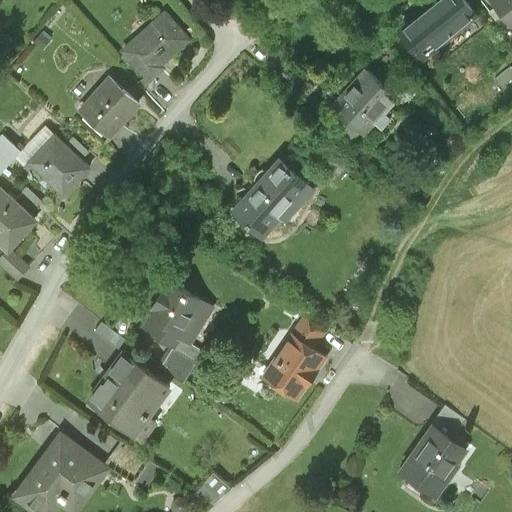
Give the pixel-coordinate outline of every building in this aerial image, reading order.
[(422,58),(475,16),(462,0),(437,0),(400,30),(422,58)] [(511,0),(493,0),(511,23),(511,0)] [(124,48),(150,77),(164,65),(160,61),(188,35),(166,10),(124,48)] [(0,55),(13,59),(18,38),(0,32),(0,55)] [(397,98),(365,70),(333,106),(351,124),(356,127),(361,129),(367,128),(373,124),(397,98)] [(80,108),(110,134),(122,120),(120,118),(137,100),(109,75),(80,108)] [(0,134),(0,170),(0,171),(21,148),(3,131),(0,134)] [(89,166),(54,133),(28,160),(63,193),(89,166)] [(296,205),(312,187),(292,169),(290,170),(280,161),(236,211),(261,233),(278,214),(285,221),(294,211),(296,205)] [(34,219),(0,188),(0,239),(8,247),(34,219)] [(7,248),(0,256),(0,261),(16,277),(27,266),(7,248)] [(180,332),(190,338),(210,307),(170,282),(150,312),(164,320),(159,327),(176,338),(180,332)] [(293,333),(312,346),(327,326),(307,312),(293,333)] [(187,342),(190,338),(180,332),(176,338),(159,365),(183,382),(197,361),(206,367),(212,358),(187,342)] [(326,356),(312,346),(293,333),(265,372),(272,376),(271,383),(279,387),(284,385),(299,395),(326,356)] [(148,413),(168,386),(124,353),(90,398),(92,399),(93,397),(120,417),(119,419),(143,436),(155,419),(148,413)] [(431,422),(452,437),(466,417),(444,402),(434,417),(435,417),(431,422)] [(465,446),(452,437),(431,422),(399,467),(429,489),(451,459),(454,461),(465,446)] [(75,509),(106,468),(61,435),(35,470),(37,472),(20,495),(39,509),(51,492),(75,509)] [(151,461),(124,442),(108,465),(135,484),(151,461)]
